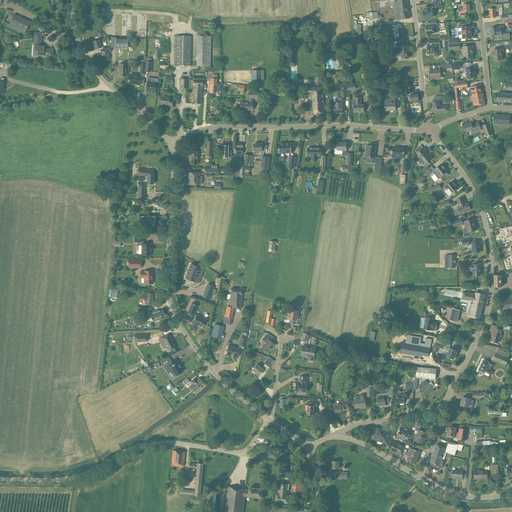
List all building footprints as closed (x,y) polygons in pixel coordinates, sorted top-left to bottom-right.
[(399,0),(394,1),(396,9),(396,11),(400,10),(400,14),(400,20),(405,19),(410,18),(408,7),(407,0),(399,0)] [(470,11),(469,4),(463,5),(463,7),(459,8),(460,13),(461,15),(466,15),(465,12),(470,11)] [(502,8),(502,4),(495,5),(495,8),(490,9),(490,18),(496,18),(495,11),(499,11),(498,8),(502,8)] [(423,16),(424,18),(433,17),(433,16),(434,16),(433,11),(432,11),(432,7),(423,8),(424,12),(423,12),(423,16)] [(9,24),(8,26),(24,34),(29,23),(21,19),(19,24),(11,21),(9,24)] [(437,29),(437,22),(430,23),(431,26),(425,27),(425,34),(435,33),(434,30),(437,29)] [(470,23),(458,24),(458,27),(462,27),(463,39),(466,38),(471,38),(471,30),(471,26),(470,26),(470,23)] [(397,25),(390,26),(392,43),(396,43),(396,37),(399,37),(398,28),(402,27),(401,25),(397,25)] [(496,28),(491,28),(492,36),(501,35),(502,40),(510,39),(509,34),(504,34),(504,26),(495,26),(496,28)] [(41,33),(34,33),(33,45),(35,45),(34,55),(44,55),(44,56),(52,57),(53,49),(44,49),(44,48),(42,45),(41,45),(41,33)] [(191,36),(175,36),(175,66),(191,66),(191,36)] [(197,36),(197,66),(210,66),(211,36),(197,36)] [(109,41),(108,37),(99,40),(93,42),(95,49),(101,48),(100,44),(109,41)] [(115,48),(127,48),(128,40),(116,39),(115,48)] [(398,53),(408,52),(407,46),(404,46),(403,39),(396,40),(397,45),(399,45),(399,50),(398,50),(397,49),(393,49),(394,54),(396,53),(398,53)] [(440,49),(440,42),(432,43),(432,47),(427,47),(428,54),(434,54),(434,57),(439,56),(439,53),(437,53),(436,50),(440,49)] [(460,44),(449,44),(449,45),(450,50),(460,50),(463,49),(464,59),(468,58),(473,58),(472,50),(473,50),(473,46),(468,46),(463,47),(460,48),(460,44)] [(102,52),(104,52),(104,56),(109,56),(109,52),(111,52),(111,48),(103,48),(102,52)] [(504,52),(503,49),(493,50),(494,60),(501,60),(501,53),(504,52)] [(436,69),(429,70),(430,79),(434,79),(434,77),(437,77),(437,78),(443,78),(442,73),(441,73),(440,69),(443,69),(446,69),(446,67),(450,67),(449,64),(448,64),(443,65),(441,65),(436,65),(436,69)] [(461,64),(461,65),(461,68),(462,68),(462,70),(463,73),(466,73),(466,77),(467,77),(467,80),(474,79),(474,77),(475,76),(475,68),(466,69),(465,64),(461,64)] [(260,82),(260,70),(251,70),(251,82),(260,82)] [(130,79),(129,84),(140,85),(140,83),(144,83),(144,74),(140,73),(140,75),(130,74),(130,79)] [(217,75),(207,74),(207,80),(211,81),(211,82),(210,82),(209,93),(215,93),(216,92),(219,92),(220,84),(216,84),(217,80),(217,75)] [(146,87),(146,92),(150,92),(149,93),(155,94),(156,89),(155,89),(156,83),(158,83),(158,79),(151,78),(148,78),(147,81),(146,87)] [(204,81),(193,80),(191,98),(191,103),(201,104),(202,86),(204,86),(204,81)] [(413,94),(411,80),(405,81),(407,97),(410,97),(411,103),(418,102),(418,101),(417,93),(413,94)] [(467,87),(467,83),(462,84),(455,85),(455,97),(458,97),(457,88),(467,87)] [(347,84),(338,85),(339,91),(341,91),(341,97),(349,97),(349,91),(348,91),(347,84)] [(473,97),(482,95),(480,85),(471,87),(471,90),(469,91),(470,96),(472,95),(473,97)] [(324,108),(323,87),(308,87),(308,97),(310,96),(312,113),(324,113),(324,108)] [(258,92),(248,91),(248,98),(247,98),(247,103),(244,103),(244,102),(240,102),(240,109),(244,109),(244,110),(252,110),(252,98),(258,98),(258,92)] [(165,94),(161,93),(160,104),(168,105),(168,107),(173,107),(174,99),(169,98),(169,97),(164,97),(165,94)] [(511,93),(498,93),(497,102),(511,103),(511,93)] [(482,95),(473,97),(474,106),(484,104),(482,95)] [(442,100),(442,96),(435,96),(435,100),(432,101),(433,110),(436,110),(436,113),(440,112),(448,111),(447,106),(440,107),(439,101),(442,100)] [(338,103),(334,103),(334,108),(335,113),(343,113),(342,103),(343,103),(343,98),(343,97),(338,97),(338,103)] [(361,104),(361,97),(355,97),(355,100),(352,100),(352,104),(354,105),(354,112),(364,112),(364,104),(361,104)] [(385,106),(385,108),(385,111),(395,110),(395,105),(395,99),(385,100),(385,106)] [(510,116),(494,115),(493,124),(509,125),(510,116)] [(481,130),(478,122),(471,124),(471,123),(463,125),(466,133),(472,131),(473,133),(481,130)] [(492,134),(488,124),(483,126),(486,136),(492,134)] [(335,149),(334,154),(342,154),(342,155),(346,155),(346,148),(346,143),(342,143),(342,141),(338,141),(338,143),(338,144),(335,144),(335,149)] [(230,142),(226,142),(226,143),(221,143),(221,151),(222,151),(222,157),(231,157),(231,151),(228,151),(228,145),(230,145),(230,142)] [(279,149),(278,149),(278,153),(279,153),(279,154),(289,154),(289,156),(288,164),(291,165),(290,168),(294,169),(296,157),(291,156),(291,153),(293,153),(293,148),(291,148),(291,144),(279,144),(279,149)] [(366,145),(365,157),(373,158),(372,163),(375,163),(374,172),(380,173),(381,160),(380,160),(376,159),(376,158),(375,157),(376,146),(366,145)] [(415,151),(417,153),(419,152),(421,154),(418,157),(425,164),(432,158),(431,159),(427,154),(428,153),(424,148),(423,148),(420,145),(416,149),(415,151)] [(404,148),(400,147),(400,149),(392,148),(392,153),(393,153),(392,157),(397,157),(397,156),(404,157),(404,148)] [(307,149),(307,154),(308,154),(308,156),(312,156),(312,160),(317,160),(317,156),(321,156),(321,148),(308,148),(308,149),(307,149)] [(198,152),(189,151),(189,164),(197,164),(198,152)] [(352,153),(348,153),(347,164),(347,169),(346,169),(345,166),(340,168),(341,172),(356,173),(356,165),(352,165),(352,164),(352,153)] [(243,159),(242,162),(250,164),(249,167),(252,167),(253,163),(251,163),(252,156),(244,155),(243,159)] [(270,157),(263,156),(261,167),(260,172),(267,173),(268,168),(270,157)] [(235,171),(234,178),(238,179),(238,178),(242,178),(243,175),(241,175),(243,165),(241,164),(239,172),(235,171)] [(434,170),(432,171),(435,174),(438,179),(441,177),(444,175),(448,171),(442,164),(438,167),(434,170)] [(153,170),(137,170),(137,176),(147,176),(147,184),(153,185),(153,170)] [(188,173),(188,184),(193,184),(197,184),(201,184),(202,177),(200,177),(200,173),(198,173),(193,173),(188,173)] [(318,180),(316,195),(322,196),(324,181),(318,180)] [(449,184),(445,187),(447,189),(445,191),(449,196),(453,193),(455,191),(459,188),(453,181),(449,184)] [(465,201),(463,197),(456,200),(459,207),(458,208),(459,210),(454,213),(456,217),(461,214),(471,210),(468,203),(465,204),(464,201),(465,201)] [(146,216),(141,216),(141,218),(141,219),(138,219),(138,222),(139,222),(139,225),(145,225),(151,226),(151,224),(154,224),(155,224),(155,216),(155,217),(146,216)] [(474,223),(472,219),(464,221),(464,222),(463,223),(462,219),(453,222),(455,227),(461,224),(462,226),(465,224),(467,228),(462,230),(464,234),(468,233),(477,230),(475,223),(474,223)] [(134,242),(137,242),(137,246),(138,246),(138,248),(139,248),(139,254),(142,254),(142,255),(150,255),(150,251),(151,251),(151,248),(150,248),(150,244),(143,244),(143,242),(144,242),(144,235),(134,235),(134,242)] [(470,242),(469,239),(462,240),(463,245),(472,244),(472,248),(472,253),(480,252),(479,246),(480,246),(480,241),(470,242)] [(445,265),(445,268),(449,268),(452,268),(455,268),(455,263),(455,259),(455,255),(449,255),(449,265),(445,265)] [(141,260),(128,260),(128,268),(141,268),(141,260)] [(190,264),(185,279),(194,282),(198,284),(201,276),(204,269),(200,268),(200,267),(190,264)] [(468,265),(468,270),(473,270),(473,276),(480,276),(480,270),(481,270),(481,264),(473,264),(473,265),(468,265)] [(153,271),(144,271),(144,272),(140,272),(140,278),(144,278),(144,284),(152,284),(153,271)] [(501,277),(501,275),(494,275),(494,287),(501,287),(501,285),(503,285),(502,277),(501,277)] [(209,300),(214,287),(208,284),(203,298),(209,300)] [(242,290),(231,289),(230,307),(227,307),(224,323),(230,325),(234,308),(241,308),(242,290)] [(463,292),(462,299),(474,301),(474,300),(473,306),(474,306),(473,309),(470,309),(468,316),(475,318),(479,319),(485,295),(480,293),(476,292),(475,298),(474,298),(475,293),(463,292)] [(143,293),(142,299),(146,299),(146,304),(152,305),(153,294),(143,293)] [(511,298),(503,299),(504,310),(509,310),(511,309),(511,298)] [(266,302),(257,300),(252,325),(262,327),(266,302)] [(193,316),(194,314),(198,306),(192,304),(187,313),(193,316)] [(150,314),(152,320),(153,322),(161,319),(161,318),(160,317),(164,315),(163,311),(162,310),(162,309),(158,311),(158,310),(153,312),(150,313),(150,314)] [(450,320),(457,322),(460,310),(458,310),(453,309),(450,320)] [(298,312),(290,310),(289,319),(290,319),(289,324),(293,325),(294,320),(297,320),(298,312)] [(196,315),(194,314),(193,316),(195,317),(192,322),(194,323),(194,324),(197,326),(197,325),(201,328),(207,319),(203,317),(203,318),(199,315),(198,316),(196,315)] [(436,329),(437,322),(432,322),(433,319),(425,317),(425,318),(423,329),(431,331),(431,330),(431,328),(436,328),(436,329)] [(223,327),(214,325),(211,337),(221,339),(222,339),(223,335),(222,335),(223,327)] [(500,327),(492,325),(490,331),(493,332),(490,341),(497,343),(499,338),(500,338),(502,330),(500,329),(500,327)] [(275,339),(267,333),(262,340),(265,343),(260,348),(266,353),(270,348),(271,349),(274,344),(272,343),(275,339)] [(310,336),(304,333),(301,339),(307,341),(310,336)] [(148,334),(134,335),(134,342),(147,341),(147,338),(144,338),(143,335),(148,335),(148,334)] [(169,334),(158,339),(160,343),(163,342),(168,351),(176,347),(173,342),(173,341),(169,334)] [(407,335),(404,352),(429,357),(432,339),(426,338),(425,344),(420,343),(421,337),(407,335)] [(437,338),(434,345),(444,350),(444,349),(449,352),(447,356),(453,359),(457,351),(449,348),(451,344),(445,341),(446,339),(444,338),(443,340),(437,338)] [(239,349),(228,346),(227,349),(226,354),(237,357),(239,349)] [(301,349),(300,352),(302,352),(301,355),(302,355),(308,356),(308,357),(308,360),(313,360),(315,353),(315,348),(314,348),(313,349),(306,347),(303,346),(302,349),(301,349)] [(510,359),(496,353),(492,360),(507,366),(510,359)] [(160,363),(161,362),(168,373),(171,371),(175,377),(183,371),(175,359),(170,363),(167,358),(168,357),(160,362),(160,363)] [(479,370),(478,372),(482,374),(483,372),(484,373),(484,372),(489,374),(492,375),(493,371),(491,370),(490,370),(493,365),(488,363),(488,362),(483,360),(478,370),(479,370)] [(269,367),(265,364),(261,368),(257,364),(252,370),(258,376),(263,370),(266,372),(269,367)] [(414,390),(418,367),(417,367),(416,378),(413,377),(412,383),(406,384),(407,391),(414,390)] [(418,367),(414,390),(417,390),(418,378),(435,379),(436,369),(418,367)] [(305,377),(300,376),(299,385),(297,385),(297,384),(296,391),(306,392),(307,383),(306,383),(307,377),(305,377)] [(197,379),(195,377),(190,382),(192,384),(189,386),(194,392),(198,388),(203,383),(199,378),(197,379)] [(425,380),(418,386),(425,397),(434,390),(433,389),(435,387),(431,382),(428,384),(425,380)] [(379,394),(376,395),(376,398),(377,401),(378,406),(385,404),(384,397),(392,396),(393,391),(394,386),(393,382),(388,382),(389,387),(387,387),(388,393),(379,394)] [(368,387),(368,386),(362,387),(363,390),(368,389),(367,397),(372,397),(373,389),(373,385),(368,385),(368,387)] [(405,396),(404,391),(398,392),(399,395),(395,396),(396,403),(400,402),(400,404),(404,403),(403,402),(405,402),(404,396),(405,396)] [(366,408),(364,394),(359,395),(360,399),(359,399),(358,397),(357,396),(355,396),(354,398),(354,399),(355,408),(362,407),(362,408),(366,408)] [(461,402),(460,404),(461,405),(466,407),(468,407),(472,408),(474,400),(470,399),(467,398),(463,397),(462,402),(461,402)] [(349,408),(347,399),(341,400),(341,404),(337,404),(337,405),(334,406),(335,413),(342,412),(342,411),(345,410),(345,409),(349,408)] [(307,410),(307,415),(314,415),(314,406),(317,406),(317,403),(307,403),(307,410)] [(408,438),(411,429),(407,428),(407,429),(404,428),(401,426),(400,428),(400,430),(399,430),(399,431),(398,433),(398,434),(408,438)] [(455,428),(450,427),(448,437),(454,438),(454,437),(458,438),(458,439),(465,441),(468,429),(460,428),(459,433),(455,432),(455,428)] [(396,431),(388,428),(387,432),(378,428),(374,437),(376,438),(375,440),(387,444),(390,437),(393,438),(396,431)] [(413,434),(425,439),(428,433),(419,429),(416,428),(415,430),(418,431),(417,434),(414,433),(413,434)] [(413,434),(413,436),(415,437),(414,441),(419,443),(423,444),(425,439),(413,434)] [(458,445),(448,441),(446,448),(436,445),(430,463),(442,467),(444,461),(441,461),(444,452),(455,456),(457,450),(461,451),(463,446),(458,444),(458,445)] [(402,455),(402,454),(403,452),(403,451),(405,446),(394,442),(391,450),(396,452),(395,453),(402,455)] [(496,448),(495,445),(478,447),(479,453),(485,452),(485,450),(496,448)] [(403,451),(403,452),(418,457),(421,452),(411,448),(412,448),(409,447),(408,449),(410,450),(409,453),(403,451)] [(185,452),(173,451),(171,466),(183,467),(185,452)] [(418,457),(403,452),(402,454),(404,454),(408,456),(407,460),(416,463),(418,457)] [(487,469),(474,470),(474,474),(475,479),(479,479),(479,478),(486,478),(486,479),(487,479),(487,474),(500,473),(500,468),(500,465),(496,465),(495,465),(495,457),(492,457),(492,465),(492,466),(490,467),(490,470),(487,470),(487,469)] [(467,461),(464,460),(463,470),(459,469),(458,472),(452,471),(452,473),(451,478),(462,479),(463,474),(464,474),(466,474),(467,467),(467,461)] [(202,464),(197,463),(197,464),(189,463),(188,468),(196,469),(195,491),(180,490),(180,495),(195,495),(195,496),(200,496),(202,469),(202,464)] [(303,479),(294,478),(293,493),(302,494),(303,479)] [(289,483),(279,483),(277,494),(276,494),(275,502),(289,504),(290,495),(289,495),(289,483)] [(246,489),(228,487),(224,511),(242,511),(245,496),(261,498),(263,489),(250,487),(249,491),(246,490),(246,489)] [(216,493),(206,492),(204,507),(214,508),(216,493)]
